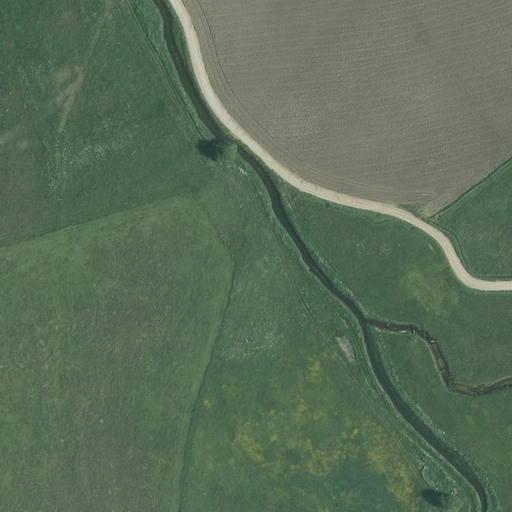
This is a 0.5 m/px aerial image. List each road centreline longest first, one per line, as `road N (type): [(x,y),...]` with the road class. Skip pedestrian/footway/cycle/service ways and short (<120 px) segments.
road 1 (unclassified): [(511,287),(468,279),(423,224),(306,189),(270,162),(207,88),(174,0)]
road 2 (track): [(469,511),(465,493),(379,395),(345,321),(278,230)]
road 3 (track): [(113,0),(187,129),(262,197),(278,230)]
